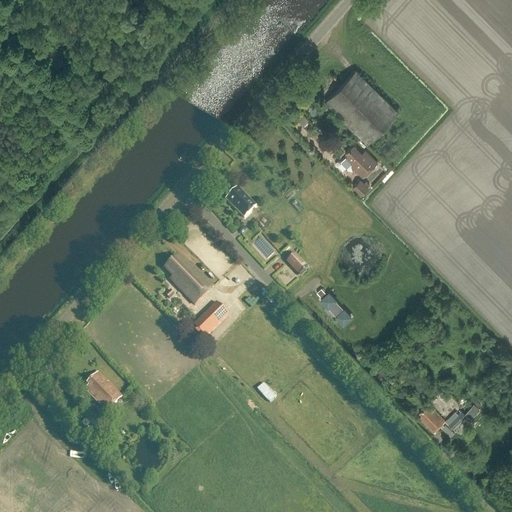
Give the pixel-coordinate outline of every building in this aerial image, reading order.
[(357,71),(325,102),(367,144),(399,113),(357,71)] [(363,178),(377,164),(365,152),(362,155),(353,147),(346,154),(349,156),(347,158),(353,164),(351,166),(363,178)] [(360,181),(352,188),(361,196),(368,189),(360,181)] [(238,190),(226,202),(244,221),(256,209),(238,190)] [(286,264),(298,277),(307,269),(295,256),(286,264)] [(177,259),(164,271),(173,279),(170,282),(195,307),(214,289),(191,266),(185,267),(177,259)] [(343,325),(351,318),(329,294),(321,301),(343,325)] [(215,303),(192,327),(205,340),(229,317),(215,303)] [(106,413),(122,399),(108,385),(107,385),(98,375),(87,386),(89,388),(87,391),(89,393),(88,394),(106,413)] [(465,413),(472,420),(484,408),(477,401),(465,413)] [(433,434),(445,422),(428,404),(419,414),(421,416),(419,419),(433,434)] [(101,422),(106,418),(97,409),(93,414),(101,422)] [(453,430),(463,420),(458,416),(449,426),(453,430)]
